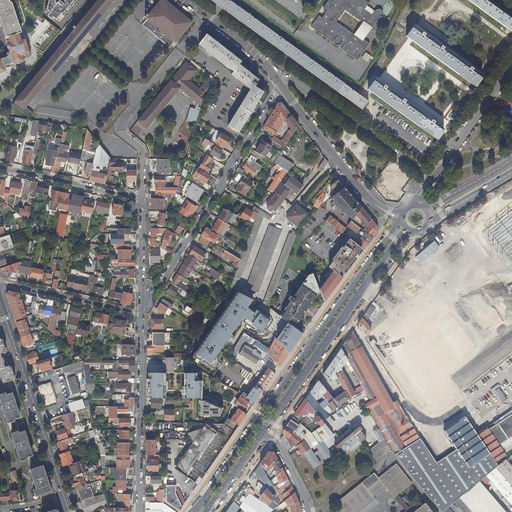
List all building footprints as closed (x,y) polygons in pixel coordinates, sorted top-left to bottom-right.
[(0,0),(0,24),(4,37),(22,31),(13,0),(0,0)] [(97,0),(67,37),(66,39),(15,101),(23,108),(25,107),(51,75),(82,37),(112,0),(97,0)] [(58,24),(77,0),(57,0),(55,3),(53,1),(53,0),(44,0),(44,6),(44,8),(48,11),(46,14),(58,24)] [(181,14),(171,6),(170,5),(166,1),(164,0),(159,0),(147,15),(145,18),(146,18),(173,41),(174,42),(191,22),(181,14)] [(228,0),(210,0),(361,109),(367,101),(366,100),(363,98),(228,0)] [(369,2),(365,0),(328,0),(324,6),(323,8),(323,9),(323,11),(325,12),(322,17),(321,17),(318,15),(310,27),(330,41),(333,41),(334,43),(335,44),(337,45),(339,45),(341,48),(358,60),(370,43),(355,33),(354,35),(335,22),(345,8),(371,26),(380,14),(382,15),(383,12),(383,10),(382,9),(380,8),(379,7),(376,8),(372,14),(364,9),(369,2)] [(437,0),(433,0),(426,11),(413,28),(416,30),(427,15),(428,13),(437,0)] [(468,0),(511,31),(511,19),(485,0),(468,0)] [(168,47),(173,41),(146,18),(141,25),(168,47)] [(480,77),(416,30),(413,28),(412,27),(406,36),(407,37),(410,39),(474,85),(480,77)] [(4,37),(8,50),(10,55),(7,56),(7,58),(10,66),(24,61),(23,58),(31,56),(25,38),(21,39),(19,32),(22,31),(4,37)] [(227,67),(233,71),(238,64),(240,61),(232,55),(229,53),(227,51),(218,44),(217,43),(213,40),(209,37),(205,34),(198,44),(206,50),(206,51),(211,55),(211,54),(222,63),(227,67)] [(405,45),(410,39),(407,37),(403,43),(375,82),(378,84),(405,45)] [(82,43),(84,40),(81,38),(70,56),(77,59),(86,45),(82,43)] [(366,52),(361,58),(367,62),(371,57),(366,52)] [(7,58),(2,60),(4,68),(10,66),(7,58)] [(185,62),(177,71),(179,73),(187,63),(185,62)] [(179,73),(188,80),(196,71),(187,63),(179,73)] [(230,74),(242,83),(252,75),(249,73),(246,71),(244,69),(240,66),(231,72),(230,74)] [(179,88),(200,106),(201,105),(204,94),(199,89),(188,80),(179,73),(177,71),(170,80),(179,88)] [(252,75),(242,83),(243,84),(242,85),(244,86),(245,85),(250,89),(253,86),(255,83),(257,80),(252,75)] [(146,128),(179,88),(170,80),(137,121),(146,128)] [(199,89),(204,94),(213,87),(205,81),(199,89)] [(378,84),(375,82),(373,81),(367,89),(369,90),(372,92),(435,138),(441,130),(378,84)] [(243,100),(243,101),(244,102),(250,93),(256,88),(254,86),(253,86),(250,89),(247,94),(246,94),(243,99),(243,100)] [(250,93),(244,102),(253,107),(254,105),(255,104),(256,104),(256,103),(258,101),(257,100),(263,92),(256,88),(250,93)] [(366,100),(372,92),(369,90),(363,98),(366,100)] [(32,113),(25,107),(23,108),(15,101),(12,104),(28,117),(32,113)] [(235,113),(246,120),(247,119),(248,118),(247,117),(248,115),(253,107),(244,102),(243,101),(236,111),(235,113)] [(284,120),(291,116),(281,103),(277,103),(265,123),(277,130),(282,122),(284,120)] [(229,123),(239,129),(245,121),(246,120),(235,113),(232,117),(233,117),(229,123)] [(293,132),(298,125),(291,116),(284,120),(290,128),(293,132)] [(37,131),(37,129),(39,121),(36,120),(33,120),(29,139),(32,139),(35,140),(37,131)] [(42,130),(50,131),(51,123),(47,122),(47,126),(43,125),(43,124),(43,122),(39,121),(37,129),(41,130),(42,130)] [(238,132),(239,129),(229,123),(227,126),(238,132)] [(277,130),(265,123),(263,127),(274,135),(277,130)] [(285,144),(293,132),(290,128),(281,141),(285,144)] [(96,148),(97,142),(86,129),(82,145),(96,148)] [(221,133),(216,141),(224,146),(229,138),(221,133)] [(285,144),(281,141),(273,136),(271,140),(283,147),(285,144)] [(207,148),(208,146),(212,148),(215,145),(205,139),(201,145),(207,148)] [(255,152),(259,154),(264,157),(271,147),(262,141),(255,152)] [(109,163),(110,159),(97,142),(96,148),(92,163),(108,167),(109,163)] [(68,146),(60,144),(58,151),(62,152),(63,149),(63,152),(67,153),(68,146)] [(92,163),(96,148),(82,145),(80,155),(79,160),(86,162),(92,163)] [(210,153),(217,157),(221,151),(214,147),(210,153)] [(21,163),(30,165),(32,153),(33,151),(25,149),(21,163)] [(273,163),(278,155),(280,152),(277,150),(270,161),(273,163)] [(7,152),(5,159),(13,161),(14,157),(14,154),(7,152)] [(57,158),(56,160),(65,162),(66,154),(58,152),(57,158)] [(67,162),(78,165),(79,160),(80,155),(71,153),(69,152),(67,162)] [(45,164),(51,166),(52,166),(54,157),(51,156),(47,155),(45,164)] [(293,164),(278,155),(273,163),(275,164),(288,172),(293,164)] [(317,170),(319,172),(327,163),(327,161),(324,158),(317,168),(318,168),(317,169),(317,170)] [(168,159),(156,159),(156,173),(168,173),(168,159)] [(207,163),(203,160),(198,167),(207,172),(212,166),(207,163)] [(257,171),(261,166),(254,162),(251,160),(247,165),(245,163),(242,167),(252,174),(255,170),(257,171)] [(90,171),(92,163),(86,162),(84,174),(89,176),(90,171)] [(106,176),(108,167),(92,163),(90,171),(96,173),(96,174),(106,176)] [(108,167),(106,176),(106,177),(112,179),(114,170),(122,171),(122,163),(109,163),(108,167)] [(279,183),(288,172),(275,164),(273,168),(278,170),(279,169),(281,171),(277,176),(275,175),(274,177),(274,176),(272,179),(274,181),(267,190),(272,193),(273,191),(278,184),(279,183)] [(403,174),(402,177),(386,167),(372,189),(384,196),(387,192),(396,198),(409,178),(403,174)] [(125,182),(136,182),(136,169),(125,170),(125,182)] [(209,175),(200,169),(195,178),(199,181),(200,180),(204,183),(209,175)] [(88,180),(95,182),(96,174),(96,173),(90,171),(89,176),(88,180)] [(95,182),(104,184),(106,177),(106,176),(96,174),(95,182)] [(275,193),(283,200),(284,200),(289,193),(290,193),(293,196),(295,194),(295,195),(302,185),(290,176),(283,185),(282,184),(275,193)] [(155,187),(160,187),(164,187),(164,177),(153,177),(153,182),(155,182),(155,187)] [(235,189),(244,195),(251,183),(242,178),(238,185),(235,189)] [(330,186),(336,193),(343,187),(337,180),(330,186)] [(10,182),(8,192),(18,194),(20,184),(10,182)] [(202,189),(192,183),(186,191),(184,195),(195,201),(202,189)] [(177,187),(175,193),(183,198),(184,195),(186,191),(179,187),(177,187)] [(336,193),(333,195),(336,198),(331,202),(336,209),(338,207),(345,216),(347,214),(351,219),(353,217),(355,214),(360,207),(353,198),(343,187),(336,193)] [(59,198),(60,192),(52,191),(51,196),(52,196),(51,202),(56,203),(57,197),(59,198)] [(68,194),(60,192),(59,198),(57,204),(64,205),(66,199),(67,200),(68,194)] [(230,196),(224,192),(221,197),(227,201),(230,196)] [(266,209),(273,214),(283,200),(275,193),(265,205),(268,207),(266,209)] [(71,195),(68,194),(67,200),(66,199),(64,205),(57,204),(56,208),(68,211),(71,196),(71,195)] [(67,214),(79,217),(80,211),(82,200),(83,198),(71,196),(68,211),(67,214)] [(217,203),(223,207),(226,203),(220,199),(217,203)] [(82,200),(80,211),(92,213),(94,201),(90,201),(90,202),(86,201),(87,201),(82,200)] [(92,213),(95,214),(97,206),(101,207),(101,209),(102,209),(102,212),(107,213),(109,204),(94,201),(92,213)] [(195,207),(186,202),(179,213),(185,217),(188,212),(191,213),(195,207)] [(122,206),(114,204),(112,211),(111,213),(120,215),(122,206)] [(218,218),(226,223),(232,213),(223,207),(217,218),(218,218)] [(257,213),(263,217),(268,220),(270,217),(254,207),(252,210),(257,213)] [(286,217),(296,226),(306,214),(302,210),(301,211),(295,207),(286,217)] [(364,227),(370,219),(369,218),(360,207),(355,214),(361,221),(360,223),(361,225),(361,224),(364,227)] [(239,217),(246,221),(252,212),(245,208),(239,217)] [(160,213),(156,224),(158,224),(162,225),(165,214),(160,213)] [(230,287),(235,290),(239,280),(263,217),(257,213),(253,225),(248,237),(244,249),(242,254),(240,260),(237,267),(236,270),(232,281),(230,287)] [(56,233),(63,235),(67,215),(60,214),(56,233)] [(329,216),(325,221),(341,233),(345,228),(329,216)] [(350,221),(355,225),(357,222),(358,221),(353,217),(351,219),(350,221)] [(222,235),(229,225),(226,223),(218,218),(212,229),(213,230),(216,232),(222,235)] [(364,232),(372,238),(377,232),(377,226),(370,219),(364,227),(361,224),(361,225),(364,227),(362,230),(364,232)] [(179,233),(185,223),(181,221),(175,231),(179,233)] [(360,229),(355,225),(350,221),(346,226),(347,226),(357,233),(360,229)] [(37,231),(40,228),(33,223),(30,226),(37,231)] [(258,292),(282,230),(269,225),(245,288),(258,292)] [(206,227),(201,235),(202,236),(210,241),(212,243),(215,239),(207,235),(210,230),(206,227)] [(158,228),(150,228),(150,237),(155,237),(155,233),(160,233),(160,228),(158,228)] [(290,250),(294,238),(292,233),(293,231),(292,230),(291,234),(289,233),(263,304),(265,305),(269,306),(290,250)] [(360,247),(363,249),(372,238),(364,232),(363,233),(361,231),(360,231),(358,233),(359,234),(361,236),(359,240),(356,244),(360,247)] [(7,235),(0,237),(0,250),(2,250),(4,249),(10,247),(11,247),(7,235)] [(206,247),(210,241),(202,236),(198,242),(206,247)] [(332,260),(328,266),(333,270),(337,274),(340,270),(342,271),(360,247),(356,244),(355,243),(349,238),(341,248),(340,247),(331,259),(332,260)] [(205,253),(194,246),(189,254),(200,261),(205,253)] [(117,249),(117,259),(118,259),(130,259),(130,249),(117,249)] [(159,262),(159,250),(150,249),(150,258),(151,258),(151,262),(159,262)] [(232,264),(237,267),(240,260),(224,250),(222,253),(227,257),(227,258),(232,261),(233,260),(234,261),(232,264)] [(183,264),(191,269),(196,260),(188,255),(183,264)] [(18,271),(18,272),(22,273),(23,273),(30,274),(31,267),(33,261),(20,259),(20,261),(18,271)] [(0,274),(2,276),(8,278),(7,272),(11,271),(14,270),(12,264),(0,267),(0,274)] [(186,277),(191,269),(183,264),(178,272),(186,277)] [(41,278),(42,272),(43,270),(31,267),(30,274),(29,276),(41,278)] [(66,285),(76,287),(77,284),(78,279),(79,270),(70,268),(68,276),(66,285)] [(127,277),(127,272),(125,272),(119,272),(119,269),(115,269),(115,272),(112,272),(110,272),(108,273),(112,277),(127,277)] [(220,274),(212,269),(209,273),(217,278),(220,274)] [(77,284),(76,287),(86,290),(89,274),(81,272),(81,271),(79,270),(78,279),(77,284)] [(333,270),(319,289),(322,295),(324,301),(342,277),(337,274),(333,270)] [(8,278),(16,279),(17,273),(13,272),(11,272),(11,271),(7,272),(8,278)] [(41,278),(41,280),(49,282),(51,274),(42,272),(41,278)] [(180,277),(180,276),(177,274),(171,282),(175,284),(177,281),(180,277)] [(288,308),(281,317),(288,322),(295,326),(320,292),(312,274),(309,275),(286,307),(288,308)] [(188,289),(179,284),(177,286),(187,293),(188,292),(187,291),(188,289)] [(91,285),(90,291),(101,293),(103,288),(94,286),(91,285)] [(177,289),(172,286),(171,285),(167,292),(173,296),(177,289)] [(234,298),(232,297),(198,347),(199,347),(192,356),(203,363),(204,362),(207,364),(206,365),(214,370),(218,363),(216,361),(221,353),(219,351),(221,348),(218,346),(219,344),(222,345),(238,323),(236,321),(240,316),(244,319),(247,322),(246,323),(252,328),(253,327),(259,332),(269,319),(256,309),(254,311),(246,306),(247,304),(248,304),(253,299),(237,290),(234,298)] [(6,294),(15,320),(26,316),(18,293),(8,291),(6,294)] [(123,292),(120,303),(130,305),(132,294),(123,292)] [(30,303),(31,296),(21,294),(22,297),(24,298),(24,301),(30,303)] [(168,308),(170,309),(172,305),(162,299),(160,302),(168,308)] [(373,301),(364,313),(368,316),(374,309),(376,310),(376,308),(376,305),(375,303),(373,301)] [(168,308),(160,302),(156,308),(164,313),(168,308)] [(51,308),(52,307),(39,304),(38,314),(50,316),(51,308)] [(191,310),(191,309),(186,306),(183,310),(188,314),(191,310)] [(59,320),(59,319),(61,311),(51,308),(50,316),(49,318),(56,319),(59,320)] [(79,317),(80,310),(71,308),(69,316),(79,318),(79,317)] [(188,314),(201,322),(204,317),(191,310),(188,314)] [(99,323),(101,314),(96,313),(94,318),(93,318),(92,322),(99,323)] [(451,313),(410,337),(434,376),(442,371),(446,378),(452,374),(478,418),(506,401),(475,350),(474,351),(451,313)] [(108,316),(102,314),(100,323),(106,325),(108,316)] [(90,326),(91,319),(79,317),(79,318),(78,322),(77,327),(89,330),(90,326)] [(47,328),(53,334),(56,319),(49,318),(47,328)] [(361,318),(357,324),(364,334),(370,330),(361,318)] [(25,319),(15,322),(18,331),(28,328),(25,319)] [(126,322),(111,319),(108,331),(125,335),(126,329),(125,329),(126,322)] [(163,329),(163,319),(151,319),(151,329),(163,329)] [(66,345),(72,350),(77,327),(78,322),(75,322),(75,323),(68,322),(67,328),(70,328),(66,345)] [(288,322),(276,339),(288,353),(302,332),(295,326),(288,322)] [(28,328),(18,331),(20,337),(30,334),(28,328)] [(423,444),(412,427),(405,416),(396,401),(392,403),(352,331),(340,348),(347,359),(363,389),(369,400),(364,404),(367,410),(368,409),(381,433),(383,438),(385,440),(386,442),(390,448),(391,449),(392,451),(396,456),(399,461),(420,446),(423,444)] [(164,333),(152,332),(152,345),(163,345),(164,345),(164,333)] [(269,349),(268,349),(250,337),(249,337),(243,332),(233,350),(238,353),(238,354),(255,364),(261,356),(262,356),(262,357),(266,361),(270,356),(267,352),(269,349)] [(30,334),(20,337),(23,346),(32,343),(30,334)] [(279,367),(288,353),(276,339),(274,337),(268,349),(269,349),(267,352),(270,356),(279,367)] [(511,337),(490,353),(511,385),(511,337)] [(0,376),(0,378),(1,378),(3,382),(14,379),(9,366),(4,367),(0,355),(0,352),(5,351),(1,340),(0,339),(0,376)] [(152,345),(147,345),(146,353),(148,353),(148,351),(163,351),(163,345),(152,345)] [(318,379),(309,392),(314,398),(320,393),(322,395),(325,399),(323,400),(318,404),(326,414),(331,411),(331,410),(328,407),(327,405),(329,403),(330,406),(333,409),(355,394),(340,368),(347,359),(340,348),(322,373),(331,380),(333,380),(337,379),(344,391),(332,399),(318,379)] [(26,355),(29,364),(35,362),(38,361),(36,352),(26,355)] [(174,361),(174,358),(163,357),(163,364),(164,364),(164,373),(165,373),(173,373),(173,361),(174,361)] [(38,361),(35,362),(37,367),(38,367),(40,367),(42,372),(52,369),(50,363),(52,363),(51,361),(50,362),(49,361),(48,358),(38,361)] [(100,360),(82,360),(84,371),(91,371),(91,369),(90,369),(90,365),(100,365),(100,360)] [(134,370),(134,360),(119,360),(119,365),(130,365),(130,370),(134,370)] [(256,385),(263,390),(275,373),(268,368),(256,385)] [(76,376),(74,369),(63,372),(71,394),(80,391),(75,376),(76,376)] [(248,379),(251,372),(242,369),(239,376),(248,379)] [(148,372),(146,372),(146,397),(165,397),(165,389),(167,389),(167,381),(165,381),(165,373),(164,373),(154,372),(153,372),(148,372)] [(196,373),(183,373),(183,397),(200,398),(200,415),(219,415),(222,408),(206,400),(202,400),(202,380),(198,380),(198,377),(196,377),(196,373)] [(130,392),(131,383),(128,383),(116,383),(116,388),(126,389),(125,392),(130,392)] [(250,399),(254,402),(263,390),(256,385),(254,384),(252,386),(251,386),(250,386),(252,387),(247,395),(242,392),(243,392),(239,390),(237,392),(241,394),(250,399)] [(237,392),(227,386),(226,389),(235,395),(237,392)] [(305,398),(306,399),(317,414),(318,414),(323,421),(329,416),(326,414),(318,404),(315,400),(314,398),(309,392),(305,398)] [(19,417),(11,393),(5,395),(5,393),(0,394),(0,401),(7,423),(8,423),(11,433),(10,433),(20,461),(26,459),(26,458),(32,455),(24,431),(18,433),(17,431),(14,432),(10,422),(14,421),(14,419),(19,417)] [(236,407),(238,408),(242,411),(250,399),(241,394),(234,405),(236,407)] [(292,411),(295,413),(305,398),(302,396),(292,411)] [(127,406),(134,406),(134,397),(128,397),(128,399),(124,399),(124,406),(127,406)] [(161,398),(151,398),(151,407),(161,408),(161,398)] [(305,398),(295,413),(300,417),(303,420),(307,415),(311,420),(317,414),(306,399),(305,398)] [(238,408),(230,419),(239,425),(246,414),(242,411),(238,408)] [(173,420),(173,410),(164,410),(164,420),(173,420)] [(71,412),(61,415),(62,419),(63,423),(64,423),(65,428),(75,424),(71,412)] [(457,451),(460,455),(471,472),(493,456),(498,461),(506,455),(504,453),(511,447),(511,412),(488,429),(486,427),(476,433),(464,416),(445,431),(455,448),(457,451)] [(320,426),(324,422),(323,421),(318,414),(314,418),(320,426)] [(178,470),(197,484),(219,453),(239,425),(230,419),(227,417),(224,423),(205,423),(178,461),(178,470)] [(129,428),(129,418),(123,418),(119,418),(119,421),(119,423),(120,423),(120,427),(124,427),(124,428),(129,428)] [(292,432),(302,439),(303,437),(304,438),(307,435),(314,445),(332,433),(325,423),(311,433),(300,423),(298,425),(290,419),(285,427),(292,432)] [(356,424),(349,429),(350,429),(360,442),(365,437),(359,430),(360,429),(356,424)] [(289,437),(292,432),(285,427),(282,431),(285,433),(284,434),(289,437)] [(64,428),(55,431),(58,439),(67,437),(64,428)] [(351,451),(361,443),(360,442),(350,429),(349,429),(337,439),(334,442),(335,443),(339,448),(337,449),(342,456),(350,450),(351,451)] [(128,438),(128,430),(119,430),(119,438),(128,438)] [(93,437),(98,440),(102,435),(97,431),(93,437)] [(280,439),(286,450),(302,439),(292,432),(289,437),(284,434),(280,439)] [(337,439),(332,433),(314,445),(309,449),(303,453),(314,468),(320,463),(316,457),(314,455),(319,451),(321,454),(325,459),(332,454),(327,449),(335,443),(334,442),(337,439)] [(70,437),(57,441),(60,450),(65,448),(65,445),(66,445),(66,444),(71,442),(70,437)] [(385,440),(383,438),(368,450),(377,461),(388,452),(391,449),(390,448),(386,442),(385,440)] [(146,439),(145,455),(155,455),(155,451),(156,451),(156,449),(155,449),(155,439),(146,439)] [(296,445),(302,454),(303,453),(309,449),(303,440),(296,445)] [(117,455),(128,455),(128,442),(117,442),(117,455)] [(420,446),(399,461),(411,477),(423,493),(441,511),(442,511),(448,507),(449,506),(454,502),(459,498),(474,485),(455,458),(440,468),(424,445),(421,447),(420,446)] [(59,454),(62,466),(68,464),(77,461),(76,460),(72,461),(69,451),(59,454)] [(267,467),(276,458),(273,452),(267,452),(259,463),(261,466),(264,463),(267,467)] [(117,467),(125,467),(128,467),(128,455),(117,455),(117,467)] [(460,455),(455,458),(474,485),(478,482),(471,472),(460,455)] [(277,474),(282,469),(276,458),(267,467),(265,469),(263,470),(265,474),(271,469),(273,472),(275,470),(277,474)] [(486,475),(511,505),(511,503),(511,466),(506,459),(486,475)] [(68,464),(72,476),(85,472),(81,460),(77,461),(68,464)] [(158,460),(148,460),(148,471),(158,471),(158,467),(160,467),(160,464),(158,464),(158,460)] [(275,489),(271,483),(270,481),(269,480),(265,474),(263,470),(262,469),(261,466),(259,463),(255,469),(257,472),(267,487),(266,489),(264,491),(262,491),(261,492),(261,493),(262,494),(259,496),(268,504),(274,496),(277,499),(279,497),(276,491),(275,489)] [(357,511),(374,499),(373,497),(385,487),(393,497),(411,483),(395,463),(377,478),(378,479),(366,489),(361,482),(336,501),(341,507),(334,511),(357,511)] [(50,491),(42,465),(29,469),(35,488),(30,490),(32,497),(50,491)] [(115,467),(115,480),(116,480),(125,480),(125,467),(117,467),(115,467)] [(252,480),(257,472),(255,469),(249,478),(252,480)] [(283,481),(287,479),(282,469),(277,474),(274,477),(270,481),(271,483),(277,478),(279,482),(283,479),(283,481)] [(76,488),(77,487),(86,485),(83,477),(88,476),(86,471),(85,472),(72,476),(73,480),(73,481),(72,482),(73,484),(74,485),(75,485),(76,488)] [(373,472),(361,482),(366,489),(378,479),(377,478),(373,472)] [(160,476),(150,476),(150,483),(152,483),(152,486),(157,486),(157,483),(160,483),(160,476)] [(125,480),(116,480),(116,487),(112,487),(112,494),(113,494),(114,494),(116,494),(116,490),(125,490),(125,480)] [(478,482),(474,485),(459,498),(470,511),(506,511),(483,485),(484,484),(481,480),(478,482)] [(81,500),(95,496),(90,483),(86,485),(77,487),(81,500)] [(270,511),(273,509),(249,493),(251,489),(244,484),(232,501),(239,507),(241,510),(243,511),(270,511)] [(166,485),(166,501),(171,504),(179,510),(181,506),(175,493),(175,485),(166,485)] [(292,488),(291,486),(283,494),(284,496),(286,498),(294,492),(292,488)] [(284,500),(283,497),(279,492),(283,489),(281,487),(280,488),(276,491),(279,497),(282,502),(284,500)] [(0,493),(0,499),(18,499),(17,491),(9,491),(10,493),(0,493)] [(163,499),(163,492),(152,492),(152,497),(145,497),(145,502),(163,502),(163,499)] [(104,494),(103,494),(95,496),(81,500),(80,501),(82,507),(106,500),(104,494)] [(127,508),(129,508),(129,494),(123,494),(123,501),(122,503),(121,503),(121,508),(127,508)] [(470,511),(459,498),(454,502),(462,511),(470,511)] [(232,501),(224,511),(235,511),(239,507),(232,501)] [(300,511),(299,503),(298,501),(289,505),(290,509),(289,509),(289,511),(290,511),(300,511)] [(163,502),(145,502),(144,511),(176,511),(169,507),(163,502)] [(430,511),(423,502),(411,511),(430,511)]
